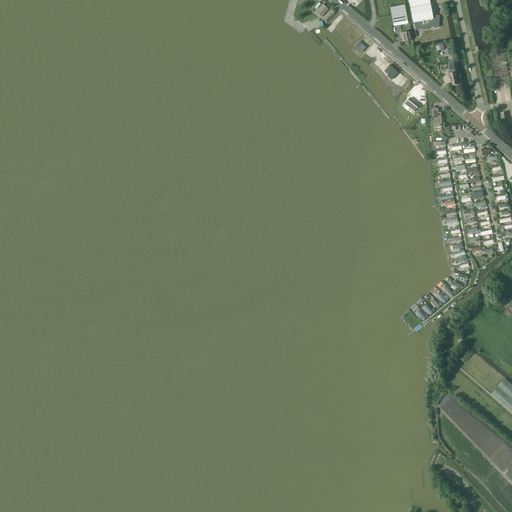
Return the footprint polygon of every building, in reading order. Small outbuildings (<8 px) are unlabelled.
[(389,16),(386,0),(373,0),(377,18),(389,16)] [(438,27),(439,15),(432,15),(429,0),(408,0),(413,23),(414,22),(415,30),(434,27),(434,28),(438,27)] [(318,10),(316,12),(322,17),(323,15),(328,9),(323,5),(318,10)] [(393,27),(408,24),(404,5),(389,8),(393,27)] [(332,15),(335,12),(331,9),(322,19),(325,22),(332,15)] [(411,40),(410,35),(409,31),(400,33),(401,39),(403,38),(403,41),(411,40)] [(458,84),(457,76),(454,60),(448,61),(453,85),(458,84)] [(419,105),(410,98),(406,103),(409,105),(416,110),(419,105)] [(433,109),(434,119),(434,124),(434,125),(435,126),(435,127),(437,127),(439,127),(440,126),(440,125),(440,124),(442,124),(441,115),(438,115),(438,109),(433,109)] [(508,123),(507,112),(500,113),(501,119),(502,119),(503,124),(508,123)] [(472,193),(473,199),(484,197),(483,191),(472,193)] [(442,288),(450,298),(453,295),(445,286),(442,288)] [(436,296),(442,303),(446,301),(439,293),(436,296)] [(430,301),(436,309),(440,306),(433,298),(430,301)] [(423,307),(429,315),(433,312),(426,304),(423,307)] [(416,312),(423,320),(426,318),(420,310),(416,312)]
